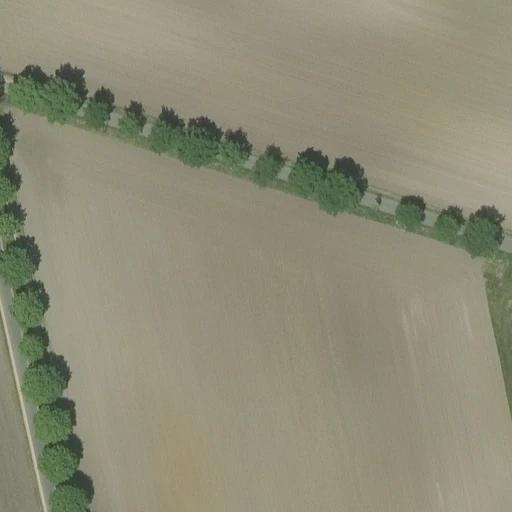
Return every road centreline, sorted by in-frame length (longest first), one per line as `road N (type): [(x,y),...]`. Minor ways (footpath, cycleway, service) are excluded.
road 1 (unclassified): [(511,248),(0,86)]
road 2 (unclassified): [(0,298),(43,511)]
